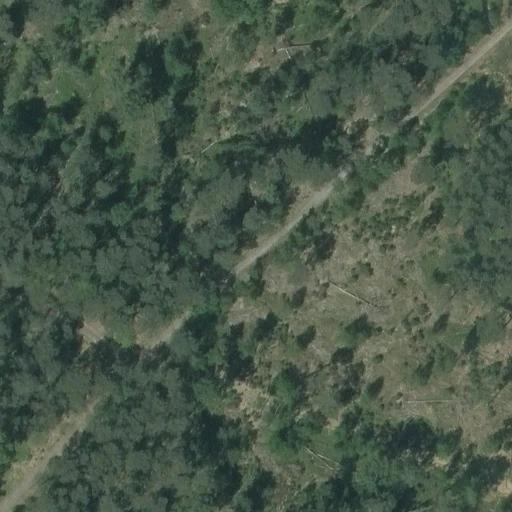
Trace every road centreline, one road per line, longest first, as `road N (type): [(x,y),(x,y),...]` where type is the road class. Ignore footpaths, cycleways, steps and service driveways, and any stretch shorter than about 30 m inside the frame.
road 1 (track): [(0,505),(137,358)]
road 2 (track): [(0,301),(137,358)]
